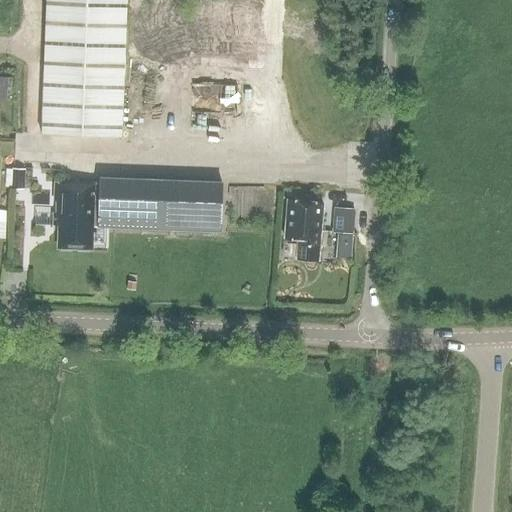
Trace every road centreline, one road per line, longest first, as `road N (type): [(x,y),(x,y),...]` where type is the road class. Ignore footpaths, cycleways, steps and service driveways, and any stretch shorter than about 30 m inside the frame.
road 1 (tertiary): [(368,335),(0,320)]
road 2 (unclassified): [(368,335),(393,0)]
road 3 (unclassified): [(481,511),(494,338)]
road 4 (tertiary): [(494,338),(368,335)]
